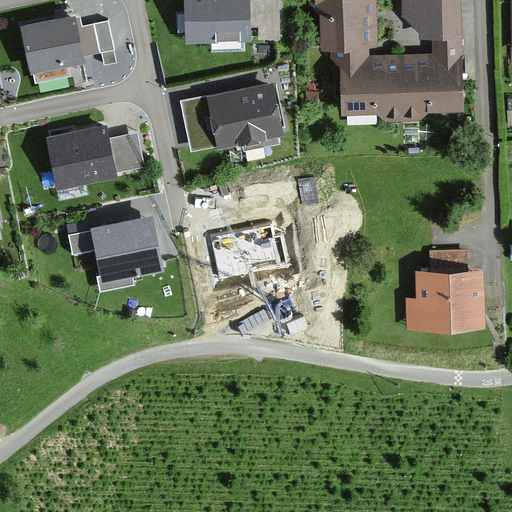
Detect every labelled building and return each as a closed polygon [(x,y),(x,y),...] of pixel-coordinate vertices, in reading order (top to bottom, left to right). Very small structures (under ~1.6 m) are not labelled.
[(184,0),(185,10),(177,11),(178,29),(186,29),(186,40),(253,38),(253,26),(252,0),(184,0)] [(280,0),(252,0),(253,26),(258,26),(258,39),(281,38),(280,0)] [(322,44),(330,43),(369,43),(379,43),(377,0),(308,0),(309,5),(320,10),(322,44)] [(402,52),(405,117),(421,117),(431,107),(463,106),(462,0),(401,0),(401,14),(419,27),(420,35),(433,35),(432,48),(402,52)] [(21,21),(31,70),(87,58),(86,54),(78,15),(76,9),(21,21)] [(81,14),(78,15),(86,54),(101,51),(104,63),(118,60),(109,18),(83,23),(81,14)] [(405,117),(402,52),(370,53),(369,43),(330,43),(332,56),(340,61),(341,109),(378,110),(384,118),(405,117)] [(274,78),(180,97),(191,149),(285,129),(274,78)] [(110,119),(46,132),(59,198),(90,192),(87,180),(121,174),(119,167),(113,133),(110,119)] [(139,128),(113,133),(119,167),(145,162),(139,128)] [(165,265),(153,209),(91,222),(92,227),(68,232),(73,252),(96,247),(101,273),(97,274),(100,289),(135,281),(133,271),(165,265)] [(431,265),(415,266),(416,294),(406,294),(407,327),(488,325),(486,264),(468,264),(468,248),(431,249),(431,265)]
